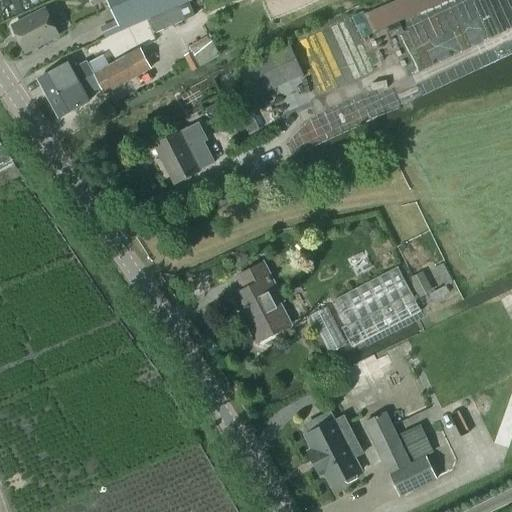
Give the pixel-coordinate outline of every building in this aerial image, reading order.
[(104,39),(192,0),(87,0),(89,3),(94,0),(105,0),(115,22),(100,28),(104,39)] [(374,33),(449,0),(397,0),(365,14),(374,33)] [(153,36),(154,35),(195,16),(189,3),(148,22),(149,24),(148,24),(153,36)] [(45,9),(11,27),(25,53),(59,35),(45,9)] [(148,24),(105,44),(112,58),(114,61),(156,43),(153,36),(148,24)] [(209,41),(207,39),(189,49),(192,54),(184,58),(190,69),(193,73),(220,57),(219,56),(211,40),(209,41)] [(253,98),(303,76),(290,46),(240,68),(253,98)] [(93,75),(50,99),(60,118),(89,102),(86,96),(101,89),(104,95),(150,70),(140,50),(93,75)] [(68,63),(39,79),(50,99),(93,75),(87,64),(73,72),(68,63)] [(174,185),(200,172),(189,150),(193,148),(184,131),(154,146),(174,185)] [(211,198),(245,181),(240,170),(206,186),(211,198)] [(258,343),(290,326),(278,303),(282,301),(263,265),(238,278),(245,291),(234,297),(258,343)] [(352,348),(420,312),(412,294),(398,268),(334,301),(347,326),(342,328),(352,348)] [(329,354),(345,345),(326,307),(309,316),(329,354)] [(386,355),(343,377),(347,385),(390,364),(386,355)] [(347,484),(356,479),(357,474),(360,472),(354,460),(364,455),(344,416),(335,420),(331,411),(304,425),(308,434),(306,436),(313,450),(308,452),(320,475),(324,473),(331,486),(343,481),(347,484)] [(410,464),(386,414),(364,424),(388,475),(390,474),(400,495),(437,478),(426,456),(410,464)] [(433,455),(420,427),(401,435),(413,461),(427,454),(428,457),(433,455)]
